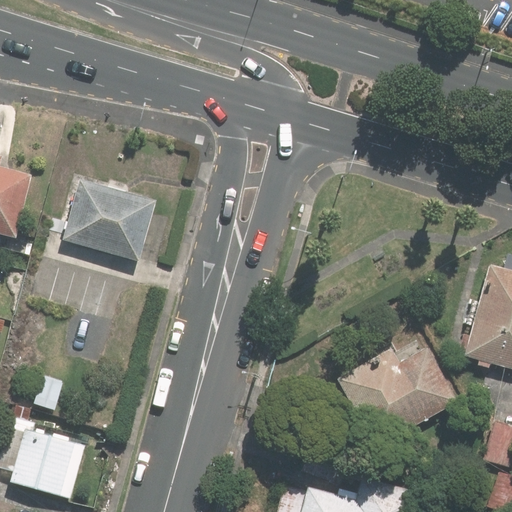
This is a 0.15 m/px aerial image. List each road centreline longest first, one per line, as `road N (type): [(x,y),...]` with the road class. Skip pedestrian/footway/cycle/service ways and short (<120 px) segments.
road 1 (primary): [(203,0),(511,99)]
road 2 (tertiary): [(227,281),(165,511)]
road 3 (primary): [(116,0),(148,22),(267,67),(301,120)]
road 4 (primary): [(511,182),(301,120)]
road 5 (tertiary): [(227,281),(219,243),(231,137),(204,92)]
road 6 (tertiary): [(301,120),(258,248),(227,281)]
road 7 (primary): [(204,92),(33,45)]
